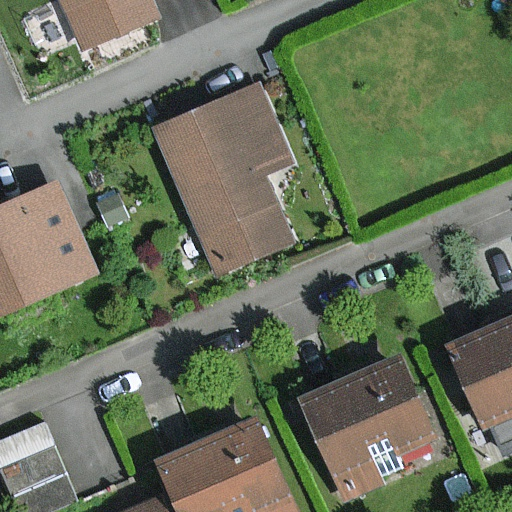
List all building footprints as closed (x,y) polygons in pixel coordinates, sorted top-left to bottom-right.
[(65,0),(87,53),(157,25),(147,0),(65,0)] [(260,89),(159,133),(220,273),(292,242),(265,180),(294,167),(260,89)] [(58,186),(0,210),(0,311),(95,272),(58,186)] [(511,323),(453,348),(485,424),(511,412),(511,323)] [(398,363),(305,403),(341,486),(374,472),(405,458),(434,446),(398,363)] [(48,412),(0,428),(0,463),(17,511),(76,490),(48,412)] [(297,511),(255,419),(166,459),(181,491),(190,511),(297,511)] [(190,511),(181,491),(134,511),(190,511)]
